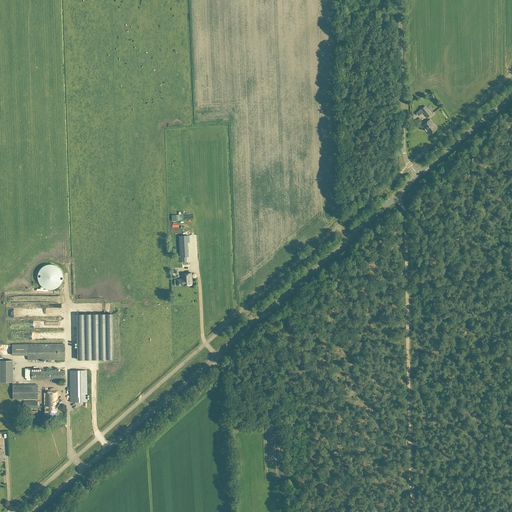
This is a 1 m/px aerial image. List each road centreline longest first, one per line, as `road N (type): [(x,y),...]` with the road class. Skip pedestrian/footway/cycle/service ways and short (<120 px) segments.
road 1 (tertiary): [(35,511),(418,176)]
road 2 (track): [(413,511),(406,225),(394,197)]
road 3 (unclassified): [(418,176),(404,149),(400,0)]
road 4 (tertiary): [(418,176),(511,98)]
